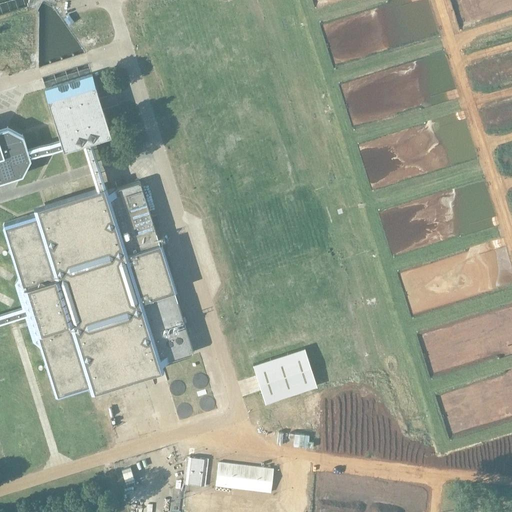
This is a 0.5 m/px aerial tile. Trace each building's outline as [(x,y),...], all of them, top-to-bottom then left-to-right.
[(45,88),(61,140),(63,148),(110,133),(92,74),(45,88)] [(0,177),(20,172),(28,158),(21,136),(7,129),(0,130),(0,177)] [(28,305),(26,308),(25,310),(30,313),(46,362),(43,367),(48,370),(55,393),(57,394),(191,352),(193,350),(140,182),(138,181),(4,222),(2,225),(10,248),(7,253),(12,255),(28,305)] [(316,386),(304,348),(253,364),(265,402),(316,386)] [(201,374),(191,381),(197,389),(207,383),(201,374)] [(203,414),(214,409),(209,397),(198,402),(203,414)] [(177,419),(188,419),(188,406),(177,406),(177,419)] [(284,441),(288,441),(288,449),(308,449),(309,437),(284,436),(284,441)] [(204,486),(208,458),(187,456),(183,484),(204,486)] [(270,493),(273,468),(218,461),(215,486),(270,493)] [(134,480),(130,466),(121,469),(125,483),(134,480)] [(183,509),(208,510),(209,498),(184,497),(183,509)]
